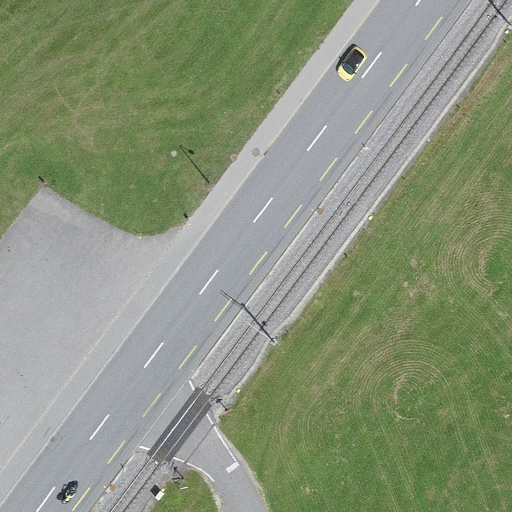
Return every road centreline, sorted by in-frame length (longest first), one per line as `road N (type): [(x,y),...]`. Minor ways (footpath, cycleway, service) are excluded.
road 1 (secondary): [(40,511),(420,0)]
road 2 (track): [(128,390),(184,431),(247,511)]
